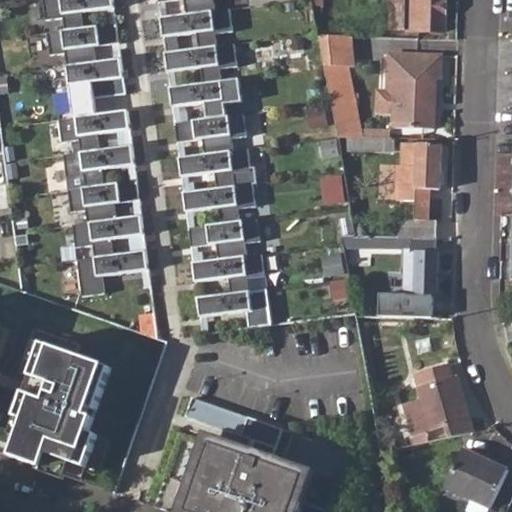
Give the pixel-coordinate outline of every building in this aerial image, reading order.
[(103,279),(150,274),(147,254),(114,258),(112,242),(145,238),(143,219),(117,222),(115,206),(141,203),(138,184),(105,188),(103,172),(136,168),(134,149),(101,153),(99,137),(132,133),(129,114),(98,118),(93,85),(125,81),(123,62),(97,65),(95,50),(121,46),(118,27),(84,31),(82,15),(116,11),(114,0),(50,0),(45,1),(48,23),(65,21),(67,34),(49,36),(52,57),(67,56),(75,120),(60,122),(63,145),(81,143),(82,155),(65,157),(72,215),(87,214),(88,226),(74,228),(77,250),(94,248),(96,261),(78,263),(83,300),(106,297),(103,279)] [(250,332),(273,329),(268,293),(249,295),(248,283),(267,280),(264,257),(248,259),(246,247),(262,245),(259,222),(241,224),(240,213),(257,210),(254,188),(236,190),(234,177),(253,175),(250,152),(235,154),(233,142),(248,140),(245,117),(227,119),(226,108),(244,105),(241,82),(223,84),(221,72),(239,70),(236,47),(219,49),(217,37),(234,35),(232,13),(216,15),(215,2),(228,0),(160,0),(161,5),(186,2),(188,18),(163,21),(165,40),(198,36),(200,52),(168,56),(170,75),(202,71),(205,87),(172,91),(175,110),(207,106),(209,122),(177,126),(179,145),(204,142),(206,158),(181,161),(184,180),(217,176),(219,192),(186,196),(188,216),(220,211),(222,227),(190,231),(193,250),(217,247),(219,263),(195,266),(197,285),(230,281),(232,297),(200,301),(202,320),(247,314),(250,332)] [(403,2),(404,34),(441,34),(441,0),(406,0),(406,2),(403,2)] [(317,43),(322,71),(351,72),(350,44),(317,43)] [(432,129),(433,85),(440,85),(441,60),(391,59),(390,104),(395,105),(394,129),(432,129)] [(345,153),(391,153),(392,139),(346,138),(345,153)] [(437,191),(438,147),(400,146),(399,167),(395,167),(394,202),(414,202),(413,222),(398,221),(397,239),(435,240),(435,224),(435,222),(427,222),(427,200),(423,200),(423,191),(428,191),(437,191)] [(435,298),(436,255),(435,254),(435,240),(397,239),(367,238),(367,251),(402,252),(402,297),(380,296),(379,318),(429,321),(430,298),(435,298)] [(1,327),(0,330),(0,378),(1,378),(17,333),(1,327)] [(114,369),(44,344),(32,377),(41,380),(17,443),(29,447),(24,461),(43,469),(48,455),(88,469),(99,437),(90,433),(114,369)] [(474,437),(457,375),(452,376),(449,366),(415,376),(421,400),(404,404),(413,435),(446,427),(450,443),(474,437)] [(154,508),(164,511),(330,511),(350,458),(293,437),(283,464),(274,461),(284,434),(193,401),(187,417),(243,437),(239,446),(207,435),(204,443),(181,435),(154,508)] [(29,447),(17,443),(12,457),(24,461),(29,447)] [(48,455),(43,469),(82,483),(88,469),(48,455)] [(485,511),(505,480),(461,456),(439,492),(472,511),(485,511)]
